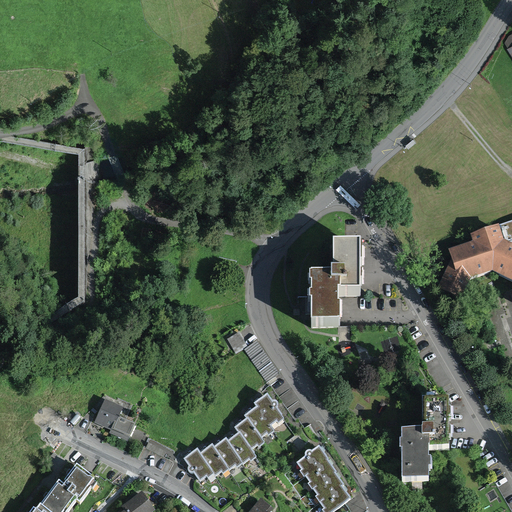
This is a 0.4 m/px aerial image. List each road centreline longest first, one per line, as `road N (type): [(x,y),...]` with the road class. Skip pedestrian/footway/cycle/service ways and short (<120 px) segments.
road 1 (unclassified): [(345,181),(273,247),(258,270),(255,307),(378,511)]
road 2 (track): [(273,247),(137,212),(89,113),(0,135)]
road 3 (residential): [(345,181),(511,464)]
road 4 (unclassified): [(510,0),(441,97),(345,181)]
road 5 (residential): [(69,433),(207,511)]
